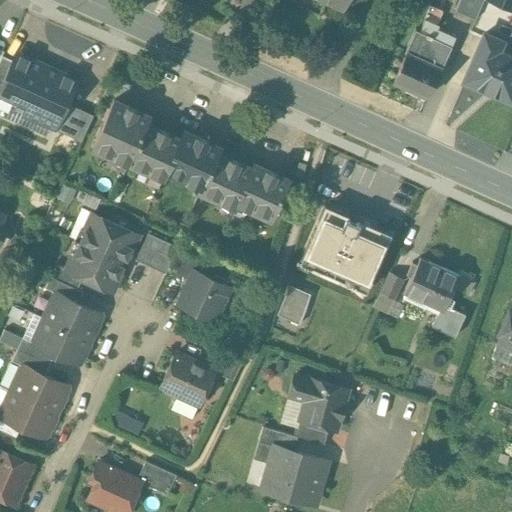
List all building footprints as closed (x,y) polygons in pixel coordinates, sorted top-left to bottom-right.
[(322,0),(343,9),(347,0),(322,0)] [(460,0),(455,12),(476,20),(484,0),(460,0)] [(442,11),(430,6),(420,32),(432,37),(442,11)] [(420,32),(415,30),(405,53),(407,53),(394,82),(427,97),(440,69),(441,69),(452,46),(432,37),(420,32)] [(503,41),(485,33),(464,81),(511,101),(511,57),(499,51),(503,41)] [(25,65),(2,55),(0,58),(0,101),(7,105),(25,65)] [(74,85),(26,63),(25,65),(7,105),(55,127),(64,107),(74,85)] [(126,106),(113,99),(92,146),(128,163),(129,162),(128,161),(145,123),(146,123),(149,116),(136,110),(137,109),(127,104),(126,106)] [(93,114),(71,104),(69,109),(64,107),(55,127),(81,140),(93,114)] [(146,123),(145,123),(128,161),(129,162),(163,177),(167,169),(181,139),(180,139),(168,133),(168,132),(159,127),(158,129),(146,123)] [(221,145),(184,128),(180,139),(181,139),(167,169),(202,185),(216,152),(217,153),(221,145)] [(217,153),(216,152),(202,185),(199,190),(235,207),(240,197),(239,197),(252,168),(251,168),(239,162),(240,161),(230,157),(229,158),(217,153)] [(266,169),(253,163),(251,168),(252,168),(239,197),(240,197),(251,202),(248,208),(272,218),(289,180),(276,174),(277,173),(267,168),(266,169)] [(393,235),(325,204),(298,265),(366,296),(393,235)] [(138,234),(92,213),(66,269),(82,277),(112,291),(138,234)] [(178,247),(148,233),(135,260),(165,273),(167,269),(178,247)] [(200,257),(178,247),(167,269),(189,279),(194,270),(200,257)] [(465,313),(445,304),(459,275),(420,257),(417,264),(412,261),(406,274),(411,276),(404,291),(406,292),(403,297),(424,306),(426,302),(440,308),(432,325),(455,336),(465,313)] [(82,277),(66,269),(55,264),(50,275),(77,288),(82,277)] [(194,270),(189,279),(178,304),(214,320),(230,287),(224,284),(223,277),(215,274),(210,277),(194,270)] [(404,278),(390,271),(380,292),(394,299),(404,278)] [(77,288),(50,275),(45,287),(55,292),(56,292),(78,302),(83,291),(77,288)] [(311,293),(290,283),(277,314),(298,323),(311,293)] [(78,302),(56,292),(55,292),(44,317),(90,338),(101,312),(78,302)] [(511,313),(509,311),(497,335),(499,337),(496,344),(511,352),(511,313)] [(90,338),(44,317),(33,342),(33,343),(54,353),(78,363),(90,338)] [(54,353),(33,343),(33,342),(22,337),(17,349),(49,364),(54,353)] [(49,364),(17,349),(11,360),(22,365),(22,364),(44,374),(49,364)] [(241,364),(210,349),(203,365),(215,370),(214,371),(233,380),(241,364)] [(203,365),(175,352),(160,385),(164,387),(166,393),(172,395),(177,393),(171,408),(192,418),(199,403),(200,403),(214,371),(215,370),(203,365)] [(44,374),(22,364),(22,365),(11,390),(56,411),(68,385),(44,374)] [(348,388),(312,377),(311,379),(294,374),(289,394),(305,399),(300,418),(300,419),(329,427),(336,429),(339,418),(340,418),(344,402),(343,402),(348,388)] [(56,411),(11,390),(0,413),(0,415),(21,425),(45,436),(56,411)] [(21,425),(0,415),(0,429),(16,437),(21,425)] [(329,427),(300,419),(300,418),(298,417),(293,434),(297,436),(324,443),(329,427)] [(293,434),(263,426),(258,441),(274,445),(274,444),(293,450),(297,436),(293,434)] [(16,437),(0,429),(0,448),(11,454),(19,438),(16,437)] [(293,450),(274,444),(274,445),(261,488),(309,501),(311,496),(317,497),(328,460),(293,450)] [(11,454),(0,448),(0,496),(14,503),(32,464),(11,454)] [(137,478),(98,460),(90,476),(96,478),(87,497),(119,511),(126,511),(141,482),(142,480),(137,478)] [(176,474),(145,460),(137,478),(142,480),(141,482),(167,494),(176,474)]
